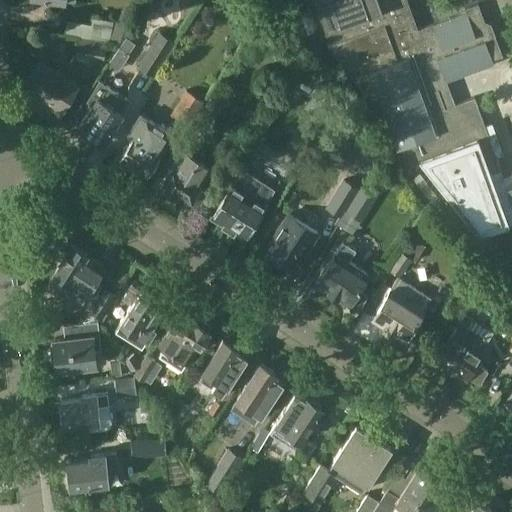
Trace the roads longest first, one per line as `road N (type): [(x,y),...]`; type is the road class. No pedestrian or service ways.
road 1 (residential): [(511,465),(0,143)]
road 2 (residential): [(31,511),(0,235)]
